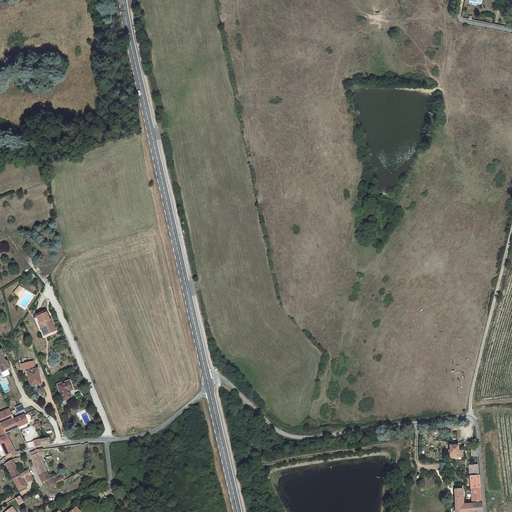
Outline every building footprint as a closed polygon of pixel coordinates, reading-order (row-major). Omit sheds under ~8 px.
[(46,311),(36,315),(40,324),(39,324),(41,330),(44,328),(47,335),(53,332),(51,328),(54,327),(52,322),(50,323),(49,321),(50,320),(46,311)] [(4,350),(0,350),(0,371),(1,374),(11,370),(4,350)] [(35,366),(23,369),(24,374),(27,373),(30,386),(31,390),(42,388),(41,384),(38,369),(36,370),(35,366)] [(70,381),(58,385),(63,402),(72,399),(70,391),(73,390),(70,381)] [(15,407),(19,415),(26,412),(22,404),(15,407)] [(9,409),(0,413),(0,437),(0,438),(0,443),(6,455),(7,458),(12,456),(12,455),(13,454),(12,452),(10,448),(13,447),(6,433),(18,428),(14,419),(9,409)] [(24,415),(14,419),(18,428),(28,423),(24,415)] [(450,446),(450,454),(450,457),(463,457),(463,451),(460,450),(458,450),(458,446),(450,446)] [(37,450),(30,453),(33,461),(35,468),(40,476),(47,473),(45,469),(47,469),(46,467),(45,468),(42,460),(40,456),(45,455),(43,449),(37,450)] [(12,460),(5,464),(13,479),(20,475),(12,460)] [(469,465),(470,476),(471,489),(480,488),(479,475),(478,464),(469,465)] [(20,475),(13,479),(19,491),(26,487),(22,480),(24,479),(28,477),(31,475),(28,471),(28,470),(20,475)] [(47,473),(40,476),(42,482),(45,481),(48,488),(49,487),(52,485),(53,487),(56,485),(54,481),(52,477),(51,474),(48,475),(47,473)] [(24,479),(22,480),(26,487),(28,486),(26,483),(33,479),(31,475),(28,477),(24,479)] [(54,481),(56,485),(65,481),(62,476),(54,481)] [(454,489),(455,511),(469,511),(469,504),(466,504),(463,505),(462,489),(460,489),(460,486),(454,486),(454,489)] [(480,488),(471,489),(472,504),(482,504),(482,503),(480,488)] [(20,497),(15,499),(19,505),(23,502),(25,502),(24,500),(22,501),(20,497)]
